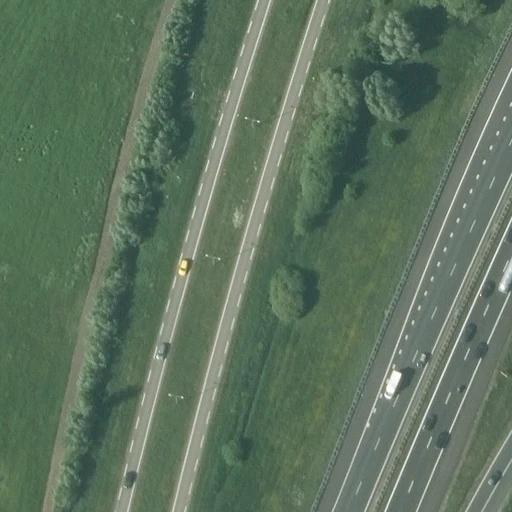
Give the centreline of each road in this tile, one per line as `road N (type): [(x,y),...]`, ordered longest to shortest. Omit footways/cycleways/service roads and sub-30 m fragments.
road 1 (secondary): [(265,0),(121,511)]
road 2 (secondary): [(179,511),(323,0)]
road 3 (motorway): [(511,150),(350,511)]
road 4 (motorway): [(401,511),(511,255)]
